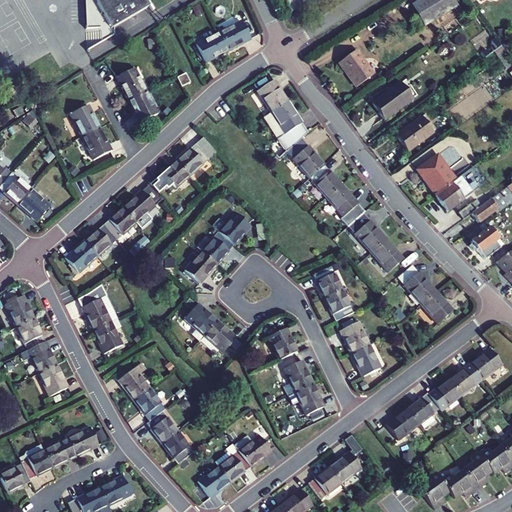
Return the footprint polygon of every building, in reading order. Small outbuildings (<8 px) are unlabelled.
[(110,29),(93,0),(85,0),(87,50),(113,35),(113,27),(110,29)] [(93,0),(110,29),(113,27),(148,7),(143,0),(93,0)] [(284,0),(290,12),(312,1),(311,0),(284,0)] [(452,0),(419,0),(411,5),(424,27),(457,7),(452,0)] [(218,34),(227,51),(250,40),(241,22),(218,34)] [(195,46),(204,63),(227,51),(218,34),(195,46)] [(501,47),(495,38),(494,39),(493,40),(492,41),(491,43),(491,45),(491,47),(492,49),(493,52),(501,47)] [(493,52),(497,57),(504,51),(501,47),(493,52)] [(356,88),(374,75),(356,51),(338,64),(356,88)] [(497,57),(506,70),(511,65),(511,62),(504,51),(497,57)] [(134,69),(116,78),(128,101),(145,92),(134,69)] [(176,78),(181,88),(190,83),(185,74),(176,78)] [(287,103),(273,81),(257,92),(271,113),(287,103)] [(413,99),(401,83),(372,105),(384,121),(413,99)] [(128,101),(139,124),(157,115),(145,92),(128,101)] [(301,139),(308,133),(287,103),(271,113),(263,118),(277,140),(286,152),(301,139)] [(70,115),(82,138),(99,129),(88,106),(70,115)] [(407,153),(433,133),(421,117),(395,137),(407,153)] [(82,138),(93,161),(111,152),(99,129),(82,138)] [(176,162),(189,177),(216,153),(203,138),(176,162)] [(301,139),(286,152),(309,179),(324,166),(301,139)] [(437,155),(416,171),(433,195),(455,179),(437,155)] [(156,179),(169,193),(189,177),(176,162),(156,179)] [(0,186),(11,173),(0,163),(0,186)] [(324,166),(309,179),(326,199),(341,185),(324,166)] [(0,186),(0,190),(17,205),(30,190),(11,173),(0,186)] [(434,196),(447,212),(478,188),(473,182),(467,186),(460,176),(434,196)] [(471,214),(477,223),(494,211),(496,214),(511,202),(511,196),(510,194),(511,192),(511,184),(481,207),(471,214)] [(122,209),(135,224),(162,200),(149,185),(122,209)] [(364,212),(341,185),(326,199),(343,218),(341,219),(348,227),(362,214),(364,212)] [(37,222),(49,207),(30,190),(17,205),(37,222)] [(457,214),(462,221),(471,214),(481,207),(476,200),(457,214)] [(103,226),(116,240),(135,224),(122,209),(103,226)] [(218,233),(233,246),(250,227),(235,214),(218,233)] [(371,254),(386,241),(362,214),(348,227),(371,254)] [(483,233),(487,230),(483,224),(479,227),(483,233)] [(84,242),(97,257),(116,240),(103,226),(84,242)] [(483,233),(479,227),(466,236),(472,244),(469,246),(473,252),(476,250),(484,261),(500,249),(495,243),(497,241),(489,229),(487,230),(483,233)] [(201,252),(216,265),(233,246),(218,233),(201,252)] [(371,254),(388,273),(403,260),(386,241),(371,254)] [(84,242),(64,259),(78,274),(97,257),(84,242)] [(511,250),(496,263),(506,273),(503,276),(511,284),(511,250)] [(184,271),(199,285),(216,265),(201,252),(184,271)] [(313,276),(324,299),(342,290),(331,267),(313,276)] [(411,267),(397,279),(421,305),(435,292),(418,273),(418,274),(411,267)] [(88,294),(77,301),(93,333),(117,321),(101,286),(88,294)] [(324,299),(335,322),(353,314),(342,290),(324,299)] [(438,325),(452,312),(435,292),(421,305),(438,325)] [(22,297),(5,305),(16,329),(34,320),(22,297)] [(216,322),(197,305),(184,320),(196,330),(191,335),(199,342),(203,337),(216,322)] [(16,329),(27,352),(45,343),(34,320),(16,329)] [(117,321),(93,333),(103,355),(121,346),(114,332),(121,329),(117,321)] [(222,354),(236,339),(216,322),(203,337),(222,354)] [(340,332),(351,355),(369,346),(358,323),(340,332)] [(268,338),(279,361),(297,353),(286,330),(268,338)] [(27,352),(38,374),(56,366),(45,343),(27,352)] [(351,355),(362,378),(380,369),(369,346),(351,355)] [(469,365),(481,381),(501,365),(489,350),(469,365)] [(283,370),(295,393),(312,385),(301,362),(283,370)] [(118,381),(134,402),(149,390),(138,375),(145,370),(141,364),(118,381)] [(448,381),(460,396),(481,381),(469,365),(448,381)] [(38,374),(49,398),(67,389),(56,366),(38,374)] [(460,396),(448,381),(428,396),(439,410),(440,412),(460,396)] [(306,416),(324,408),(312,385),(295,393),(306,416)] [(134,402),(149,422),(162,412),(165,410),(149,390),(134,402)] [(427,394),(406,410),(418,425),(439,410),(428,396),(427,394)] [(406,410),(386,425),(398,441),(418,425),(406,410)] [(177,433),(162,412),(149,422),(146,424),(162,445),(177,433)] [(75,458),(98,446),(89,428),(66,440),(75,458)] [(511,432),(508,436),(511,440),(501,447),(511,461),(511,432)] [(177,433),(162,445),(177,465),(193,453),(177,433)] [(355,435),(348,440),(357,454),(364,449),(355,435)] [(238,452),(250,468),(270,452),(258,437),(251,442),(247,436),(234,446),(238,452)] [(43,451),(52,469),(75,458),(66,440),(43,451)] [(21,465),(29,480),(52,469),(43,451),(41,445),(25,453),(23,456),(19,459),(21,465)] [(505,473),(511,468),(511,461),(501,447),(491,454),(488,450),(480,457),(491,472),(493,474),(502,468),(505,473)] [(218,467),(230,483),(250,468),(238,452),(231,458),(227,453),(214,463),(218,467)] [(340,485),(361,469),(349,453),(328,469),(340,485)] [(484,478),(491,472),(480,457),(478,454),(470,460),(473,464),(463,472),(477,491),(488,482),(484,478)] [(0,474),(0,479),(7,494),(30,482),(29,480),(21,465),(0,474)] [(218,467),(197,483),(209,499),(230,483),(218,467)] [(308,484),(320,500),(340,485),(328,469),(308,484)] [(465,499),(477,491),(463,472),(452,480),(449,476),(441,481),(449,492),(455,499),(462,494),(465,499)] [(441,481),(436,474),(428,480),(431,484),(420,492),(434,511),(445,502),(442,497),(449,492),(441,481)] [(122,477),(131,495),(134,493),(125,476),(122,477)] [(99,489),(107,507),(131,495),(122,477),(99,489)] [(99,489),(67,504),(70,511),(96,511),(98,511),(110,511),(107,507),(99,489)] [(284,511),(303,511),(312,506),(300,490),(279,506),(284,511)]
